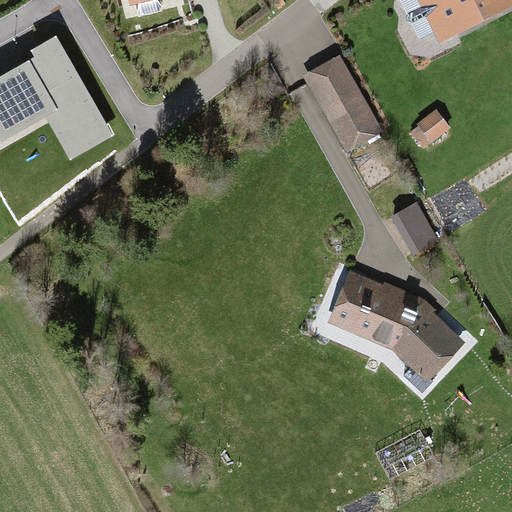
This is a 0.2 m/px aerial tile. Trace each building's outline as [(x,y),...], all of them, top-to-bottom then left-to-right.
[(127,0),(130,15),(198,0),(127,0)] [(511,0),(420,0),(417,2),(441,49),(511,14),(511,0)] [(64,34),(0,70),(0,142),(2,147),(48,121),(70,160),(120,132),(64,34)] [(305,84),(344,153),(381,133),(342,63),(305,84)] [(349,273),(329,321),(392,346),(437,380),(468,340),(413,298),(349,273)]
